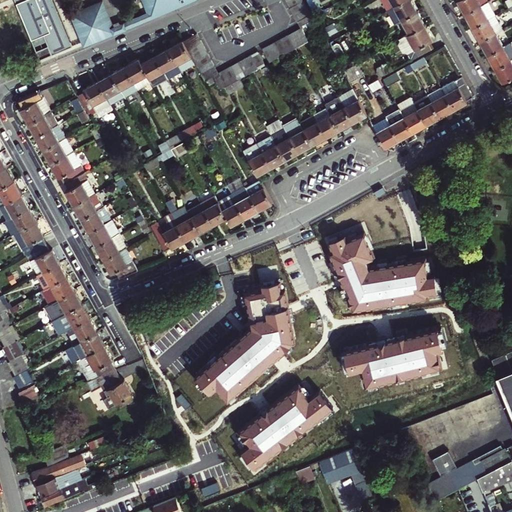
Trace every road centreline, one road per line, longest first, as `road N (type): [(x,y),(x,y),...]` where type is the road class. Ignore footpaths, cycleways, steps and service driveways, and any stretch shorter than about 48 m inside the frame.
road 1 (residential): [(102,298),(281,227),(385,169)]
road 2 (residential): [(222,0),(0,92)]
road 3 (residential): [(0,111),(102,298)]
road 4 (residential): [(491,110),(432,0)]
road 5 (residential): [(491,110),(385,169)]
